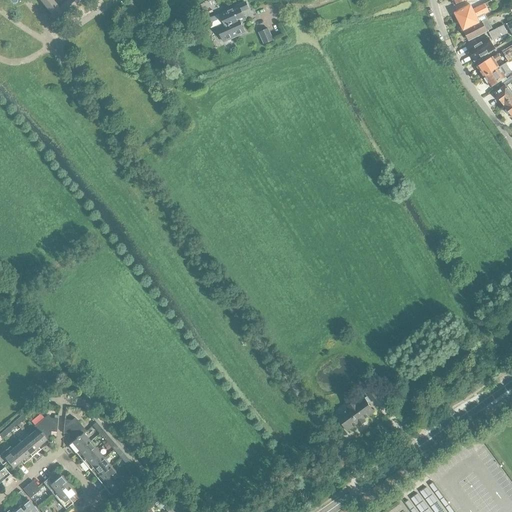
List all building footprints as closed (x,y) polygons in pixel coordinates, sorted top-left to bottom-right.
[(40,0),(52,13),(49,15),(55,22),(81,0),(40,0)] [(213,0),(209,0),(199,5),(205,20),(209,29),(215,26),(216,27),(215,28),(216,28),(222,42),(245,32),(240,22),(245,20),(242,12),(249,9),(246,2),(218,15),(215,9),(217,8),(213,0)] [(460,22),(492,6),(494,4),(492,0),(473,10),(471,5),(455,13),(460,22)] [(133,21),(142,15),(133,1),(124,6),(133,21)] [(487,8),(460,22),(464,32),(487,20),(485,14),(489,12),(487,8)] [(486,31),(492,29),(487,20),(464,32),(469,41),(487,32),(486,31)] [(263,42),(274,37),(270,28),(259,33),(263,42)] [(475,62),(494,50),(487,39),(468,51),(475,62)] [(511,45),(502,52),(509,62),(511,60),(511,45)] [(493,57),(478,68),(484,78),(499,68),(496,62),(501,59),(498,54),(493,57)] [(499,68),(484,78),(491,87),(501,80),(506,77),(507,76),(511,73),(505,63),(499,68)] [(511,76),(503,83),(505,86),(495,93),(503,105),(511,98),(511,84),(511,83),(511,76)] [(511,117),(511,98),(503,105),(511,117)] [(372,384),(363,390),(370,400),(379,394),(372,384)] [(367,422),(364,418),(374,412),(364,399),(358,403),(357,400),(351,404),(351,408),(338,417),(348,430),(357,423),(359,427),(367,422)] [(23,414),(18,418),(22,422),(27,417),(23,414)] [(56,432),(58,419),(50,418),(48,415),(35,426),(47,440),(50,437),(51,432),(56,432)] [(71,442),(86,431),(75,418),(72,420),(64,420),(63,433),(69,434),(68,439),(71,442)] [(16,420),(11,425),(14,428),(19,424),(16,420)] [(49,443),(47,440),(35,426),(34,426),(36,429),(28,436),(40,450),(49,443)] [(7,428),(2,432),(6,436),(11,431),(7,428)] [(86,431),(71,442),(69,445),(76,453),(90,441),(84,434),(86,431)] [(104,439),(107,436),(103,431),(99,434),(104,439)] [(32,457),(40,450),(28,436),(20,443),(32,457)] [(111,447),(115,444),(110,439),(107,442),(111,447)] [(97,450),(94,446),(90,441),(76,453),(83,462),(97,450)] [(23,464),(32,457),(20,443),(12,449),(21,461),(23,464)] [(21,461),(12,449),(10,447),(0,454),(0,462),(2,465),(7,461),(13,468),(21,461)] [(118,455),(122,452),(117,447),(114,450),(118,455)] [(90,470),(104,458),(97,450),(83,462),(90,470)] [(125,463),(129,460),(124,455),(121,458),(125,463)] [(96,478),(111,466),(104,458),(90,470),(96,478)] [(104,486),(118,475),(111,466),(96,478),(104,486)] [(4,467),(0,470),(0,483),(10,475),(4,467)] [(54,496),(68,484),(61,475),(54,481),(50,476),(43,482),(54,496)] [(118,475),(104,486),(111,495),(120,487),(123,490),(130,484),(123,476),(120,478),(118,475)] [(40,490),(38,487),(32,481),(28,485),(35,494),(40,490)] [(68,484),(54,496),(65,509),(73,503),(69,498),(76,493),(68,484)] [(30,498),(35,494),(28,485),(23,489),(30,498)] [(19,506),(23,511),(38,511),(27,499),(19,506)]
